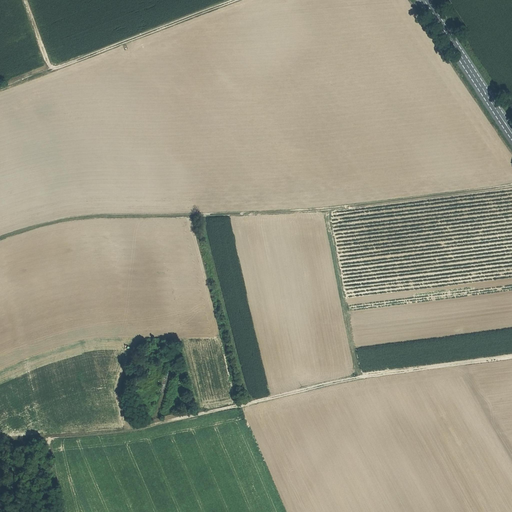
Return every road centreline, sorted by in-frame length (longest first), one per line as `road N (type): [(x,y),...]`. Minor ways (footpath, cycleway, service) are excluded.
road 1 (track): [(511,357),(360,373),(137,430),(0,442)]
road 2 (track): [(511,184),(327,208),(68,218),(0,237)]
road 3 (track): [(0,86),(232,0)]
road 4 (track): [(327,208),(360,373)]
road 5 (secondary): [(511,132),(424,0)]
